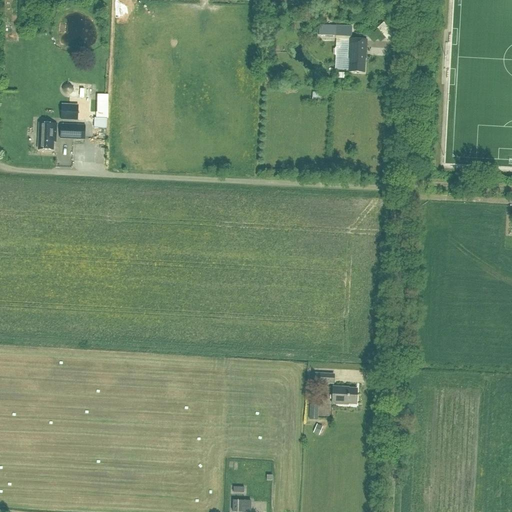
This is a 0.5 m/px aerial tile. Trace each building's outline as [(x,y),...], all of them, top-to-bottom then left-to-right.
[(365,56),(366,41),(348,40),(347,59),(349,59),(348,72),(363,73),(364,56),(365,56)] [(61,106),(60,118),(77,119),(78,107),(61,106)] [(56,138),(57,125),(39,124),(37,150),(52,151),(53,138),(56,138)] [(59,140),(66,140),(84,141),(85,125),(60,124),(59,140)] [(314,374),(313,387),(327,387),(327,384),(333,384),(333,375),(314,374)] [(355,405),(356,390),(348,389),(348,388),(332,388),(332,405),(347,406),(347,405),(355,405)] [(317,421),(318,406),(309,406),(309,420),(317,421)] [(323,427),(317,425),(313,433),(319,436),(323,427)] [(231,511),(249,511),(250,502),(233,501),(231,511)]
